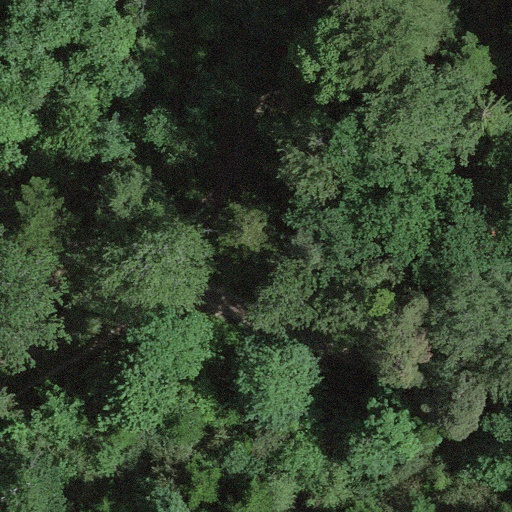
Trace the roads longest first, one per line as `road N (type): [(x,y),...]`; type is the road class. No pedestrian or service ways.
road 1 (track): [(511,374),(411,371),(358,359),(169,286)]
road 2 (track): [(0,403),(77,359),(169,286)]
road 3 (track): [(169,286),(0,236)]
